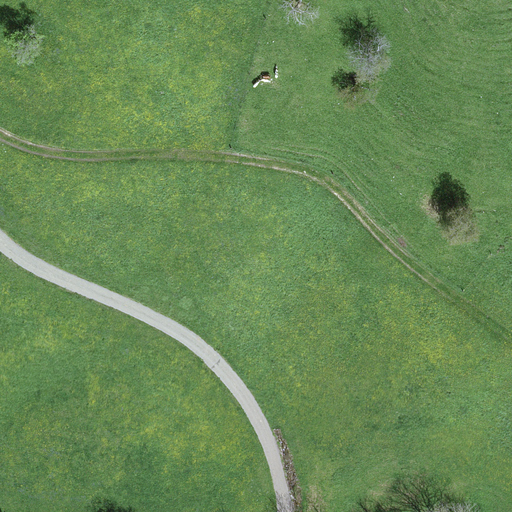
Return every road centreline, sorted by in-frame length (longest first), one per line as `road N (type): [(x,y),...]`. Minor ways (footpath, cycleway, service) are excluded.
road 1 (track): [(0,133),(57,153),(192,153),(308,169),(338,187),(440,288),(511,339)]
road 2 (residential): [(285,511),(260,424),(217,362),(167,324),(53,273),(0,239)]
